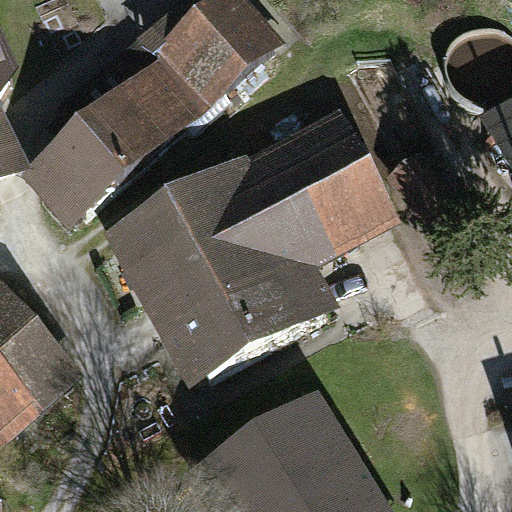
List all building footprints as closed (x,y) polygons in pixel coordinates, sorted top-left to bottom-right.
[(81,136),(33,179),(84,237),(282,62),(249,26),(257,19),(239,0),(234,0),(156,70),(140,52),(122,68),(66,118),(81,136)] [(444,92),(457,108),(476,115),(498,112),(511,105),(511,102),(511,47),(492,35),(469,35),(450,48),(441,67),(444,92)] [(0,113),(25,101),(0,47),(0,113)] [(479,133),(511,190),(511,104),(511,105),(498,112),(479,133)] [(331,130),(106,253),(162,354),(191,407),(340,326),(317,285),(393,243),(331,130)] [(0,136),(0,201),(25,189),(0,136)] [(423,159),(391,189),(425,224),(456,195),(423,159)] [(0,461),(78,388),(0,306),(0,461)] [(376,511),(311,409),(186,488),(200,511),(376,511)]
